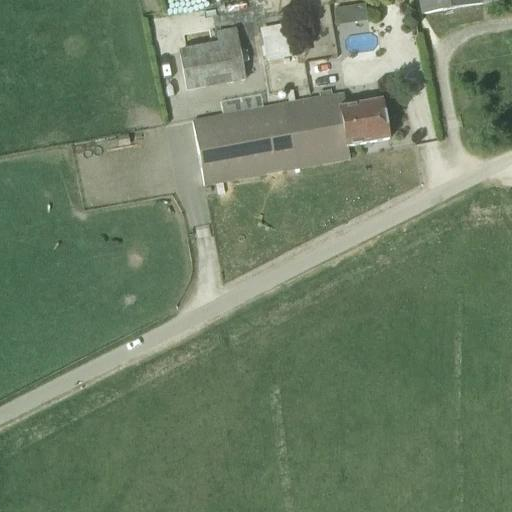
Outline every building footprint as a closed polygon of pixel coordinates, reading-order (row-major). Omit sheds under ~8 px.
[(509,0),(420,0),(423,15),(509,0)] [(369,7),(337,10),(338,26),(371,23),(369,7)] [(262,31),(269,65),(293,60),(286,27),(262,31)] [(244,81),(235,31),(216,35),(218,45),(179,53),(186,92),(244,81)] [(346,149),(340,108),(346,107),(344,95),(192,123),(203,188),(349,160),(346,149)] [(388,141),(381,101),(346,107),(340,108),(346,149),(388,141)] [(101,192),(155,182),(152,169),(126,174),(123,162),(96,167),(101,192)]
